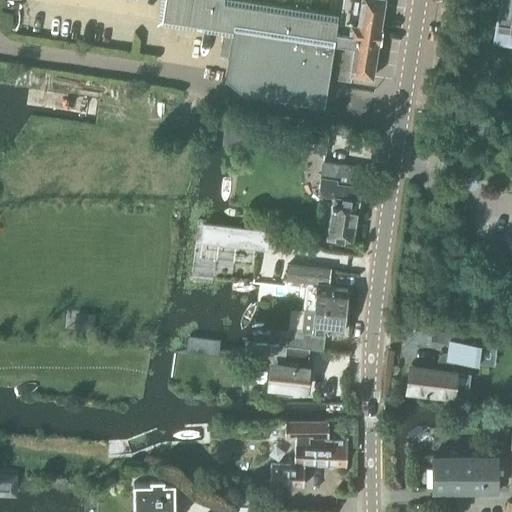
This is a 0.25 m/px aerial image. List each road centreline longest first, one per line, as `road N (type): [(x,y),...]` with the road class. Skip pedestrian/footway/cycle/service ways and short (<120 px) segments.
road 1 (tertiary): [(372,511),(372,335),(420,0)]
road 2 (unknown): [(371,490),(511,489)]
